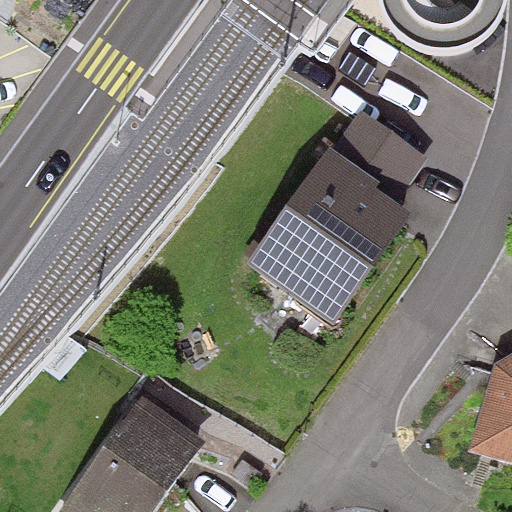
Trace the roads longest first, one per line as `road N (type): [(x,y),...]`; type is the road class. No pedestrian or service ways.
road 1 (residential): [(334,451),(475,240),(511,162)]
road 2 (primary): [(161,0),(0,225)]
